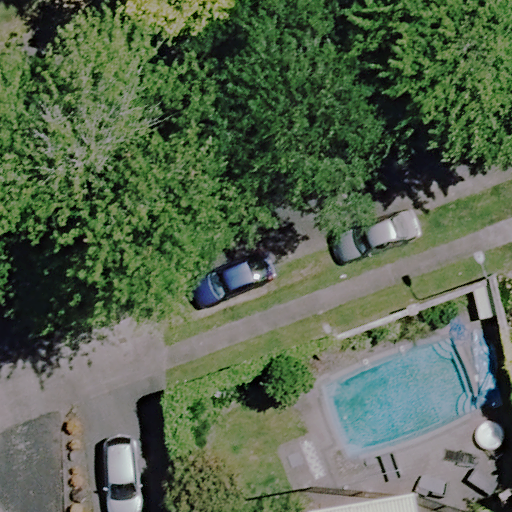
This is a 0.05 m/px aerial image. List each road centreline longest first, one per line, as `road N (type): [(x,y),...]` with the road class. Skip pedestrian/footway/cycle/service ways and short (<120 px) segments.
road 1 (residential): [(511,148),(21,333)]
road 2 (residential): [(0,72),(221,0)]
road 3 (residential): [(26,511),(21,333)]
